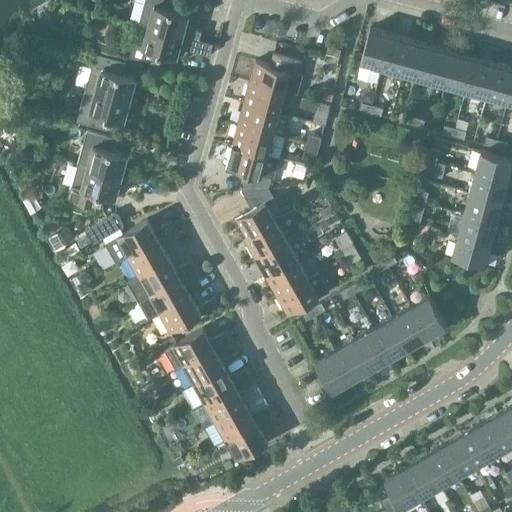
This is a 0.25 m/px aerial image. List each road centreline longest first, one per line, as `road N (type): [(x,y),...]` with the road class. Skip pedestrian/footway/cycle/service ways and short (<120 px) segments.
road 1 (residential): [(326,457),(257,335),(249,300),(196,199),(196,177),(235,10),(253,0),(319,18),(335,16),(346,0)]
road 2 (unclassified): [(326,457),(455,384),(511,330)]
